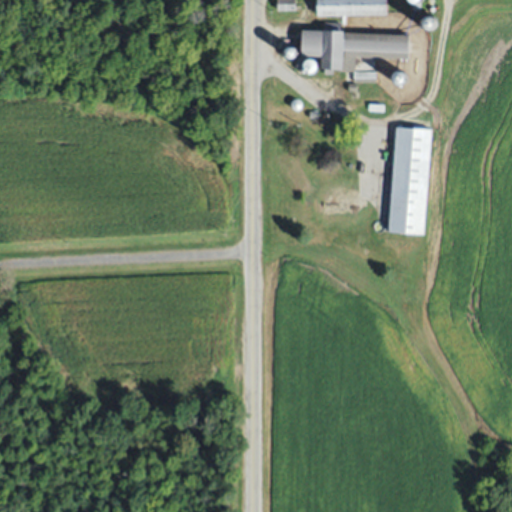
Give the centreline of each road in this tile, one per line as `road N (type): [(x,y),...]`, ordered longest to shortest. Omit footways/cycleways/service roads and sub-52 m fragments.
road 1 (secondary): [(254,0),(255,511)]
road 2 (residential): [(253,252),(0,264)]
